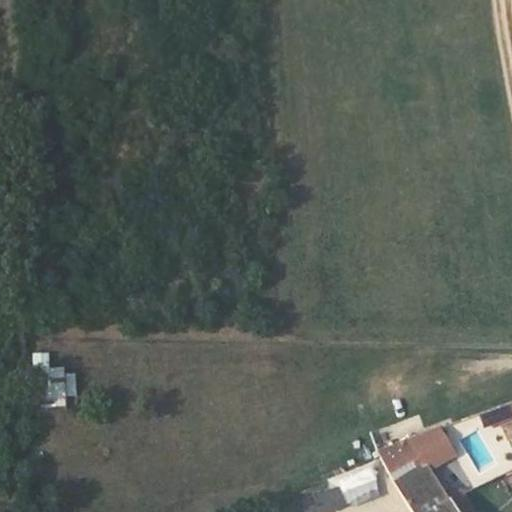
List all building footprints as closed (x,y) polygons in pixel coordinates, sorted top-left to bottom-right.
[(74,405),(74,371),(45,371),(45,354),(30,354),(30,405),(74,405)] [(381,456),(395,482),(425,464),(429,471),(457,454),(443,430),(381,456)] [(425,464),(395,482),(412,510),(442,492),(429,471),(425,464)] [(471,511),(464,500),(451,507),(442,492),(412,510),(412,511),(471,511)] [(388,507),(391,511),(392,511),(400,508),(396,500),(388,507)]
